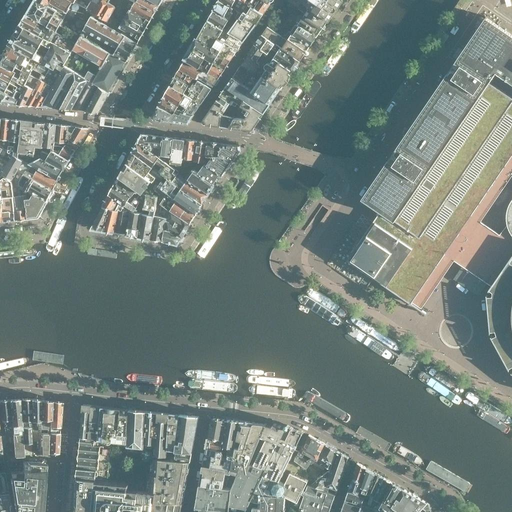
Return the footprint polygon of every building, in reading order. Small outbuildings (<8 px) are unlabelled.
[(56,18),(59,12),(54,9),(37,0),(35,0),(27,14),(56,29),(57,29),(61,20),(56,18)] [(72,1),(70,0),(37,0),(54,9),(57,3),(68,8),(72,1)] [(108,1),(107,0),(70,0),(72,1),(76,3),(77,0),(89,0),(92,1),(88,10),(107,21),(116,6),(108,1)] [(155,12),(134,0),(132,5),(129,3),(127,6),(131,9),(151,20),(151,19),(152,17),(152,18),(152,17),(153,16),(155,12)] [(160,5),(151,0),(133,0),(134,0),(155,12),(160,5)] [(244,41),(257,23),(263,13),(255,8),(249,5),(246,3),(241,0),(236,0),(232,8),(234,10),(241,14),(231,29),(226,26),(230,20),(213,10),(208,20),(244,41)] [(234,10),(232,8),(219,0),(216,0),(215,3),(217,4),(213,10),(230,20),(231,21),(233,16),(231,15),(234,10)] [(232,8),(236,0),(219,0),(232,8)] [(260,0),(241,0),(246,3),(247,0),(250,0),(252,0),(249,5),(255,8),(260,0)] [(263,13),(270,4),(263,0),(260,0),(255,8),(263,13)] [(304,2),(300,0),(285,0),(299,9),(304,2)] [(342,0),(300,0),(304,2),(329,19),(342,0)] [(357,32),(358,31),(379,0),(369,0),(350,29),(350,30),(350,31),(350,32),(351,32),(351,33),(352,33),(353,33),(353,34),(354,34),(355,33),(356,33),(357,32)] [(466,0),(459,0),(450,14),(455,18),(465,2),(466,0)] [(317,36),(329,19),(304,2),(299,9),(305,14),(297,25),(296,24),(290,32),(292,33),(291,34),(310,46),(316,37),(317,37),(317,36)] [(137,43),(151,20),(131,9),(120,28),(117,32),(137,43)] [(56,29),(27,14),(21,25),(50,39),(56,29)] [(137,43),(117,32),(90,16),(82,29),(116,47),(112,54),(126,62),(127,62),(127,61),(127,60),(129,56),(130,56),(130,55),(130,54),(130,53),(131,50),(132,50),(133,50),(134,50),(134,49),(134,48),(136,44),(137,44),(137,43)] [(472,274),(494,288),(511,260),(511,238),(509,234),(507,228),(507,226),(499,237),(480,224),(511,176),(511,34),(486,16),(475,33),(464,48),(463,49),(459,46),(454,53),(452,57),(456,60),(374,180),(362,199),(380,211),(365,233),(364,234),(347,260),(372,278),(373,278),(426,314),(427,312),(422,309),(454,262),(472,274)] [(244,41),(208,20),(207,20),(208,21),(206,23),(205,24),(200,33),(200,34),(199,36),(198,36),(198,37),(211,45),(210,47),(221,54),(231,60),(244,41)] [(433,39),(438,42),(451,23),(447,20),(433,39)] [(77,40),(57,29),(56,29),(50,39),(21,25),(15,35),(66,59),(72,49),(77,40)] [(281,35),(275,31),(267,26),(262,35),(275,43),(281,35)] [(275,43),(262,35),(262,34),(254,44),(264,51),(268,53),(271,48),(277,52),(273,57),(293,70),(294,70),(300,60),(275,43)] [(300,60),(310,46),(291,34),(287,40),(281,35),(275,43),(300,60)] [(66,59),(15,35),(10,45),(9,45),(52,66),(56,68),(61,70),(63,66),(62,66),(66,59)] [(85,110),(99,87),(109,92),(114,83),(121,71),(121,70),(126,62),(112,54),(79,36),(77,40),(72,49),(100,65),(95,74),(88,70),(83,78),(63,66),(61,70),(52,86),(52,85),(41,106),(85,110)] [(221,54),(210,47),(211,45),(198,37),(197,38),(198,38),(196,40),(193,46),(192,48),(191,49),(205,57),(209,60),(215,63),(221,54)] [(347,48),(337,41),(321,66),(331,72),(347,48)] [(258,60),(264,51),(254,44),(248,53),(248,54),(258,60)] [(52,66),(9,45),(5,53),(4,54),(35,68),(43,71),(48,74),(52,66)] [(416,65),(420,68),(434,48),(429,45),(416,65)] [(202,61),(205,57),(191,49),(187,56),(185,55),(183,58),(185,59),(208,73),(215,63),(209,60),(207,64),(202,61)] [(273,57),(268,53),(264,51),(258,60),(248,54),(240,65),(239,66),(249,72),(255,76),(257,71),(263,75),(282,87),(284,84),(286,83),(287,82),(288,81),(289,80),(290,79),(290,78),(291,77),(291,76),(291,75),(291,74),(291,73),(293,70),(273,57)] [(35,68),(4,54),(2,52),(0,55),(3,56),(0,60),(0,62),(14,69),(16,65),(23,68),(21,72),(23,73),(31,77),(32,75),(35,68)] [(225,69),(231,60),(221,54),(215,63),(224,70),(225,70),(225,69)] [(208,73),(185,59),(179,69),(196,79),(198,75),(214,84),(218,79),(208,73)] [(15,74),(17,71),(14,69),(0,62),(0,71),(27,83),(28,83),(31,77),(23,73),(21,77),(15,74)] [(218,79),(224,70),(215,63),(208,73),(218,79)] [(242,83),(249,72),(239,66),(232,77),(242,83)] [(41,106),(52,85),(52,86),(61,70),(56,68),(52,76),(50,79),(48,78),(34,105),(41,106)] [(196,79),(179,69),(175,76),(191,86),(194,82),(196,79)] [(27,83),(0,71),(0,79),(10,84),(11,84),(12,81),(17,84),(16,87),(24,90),(25,88),(27,83)] [(34,105),(48,78),(50,79),(52,76),(48,74),(43,71),(39,79),(26,104),(34,105)] [(26,104),(39,79),(32,75),(31,77),(28,83),(32,85),(29,90),(25,88),(24,90),(20,96),(17,103),(18,104),(20,103),(22,104),(26,104)] [(264,113),(282,87),(263,75),(253,90),(242,83),(232,77),(225,87),(245,100),(264,113)] [(191,86),(175,76),(171,85),(184,92),(186,88),(189,90),(191,86)] [(307,105),(321,85),(322,84),(322,83),(322,81),(323,80),(323,79),(322,78),(322,77),(320,78),(318,79),(317,80),(316,81),(315,82),(302,101),(302,102),(302,103),(302,104),(303,105),(304,105),(304,106),(305,106),(306,106),(306,105),(307,105)] [(8,88),(10,84),(0,79),(0,87),(7,91),(20,96),(24,90),(16,87),(14,90),(8,88)] [(212,88),(198,80),(196,84),(194,82),(191,86),(207,96),(212,88)] [(194,99),(189,95),(184,92),(171,85),(166,92),(164,91),(163,93),(165,94),(164,96),(179,105),(176,110),(187,112),(189,110),(187,108),(194,99)] [(207,96),(191,86),(189,90),(188,91),(191,92),(189,95),(194,99),(202,103),(207,96)] [(98,112),(109,92),(99,87),(85,110),(98,112)] [(239,109),(245,100),(225,87),(219,96),(222,98),(220,102),(225,105),(219,113),(219,114),(219,115),(219,116),(220,116),(220,117),(221,117),(230,103),(239,109)] [(17,103),(20,96),(7,91),(2,102),(17,103)] [(179,105),(164,96),(159,106),(175,113),(176,110),(179,105)] [(190,121),(194,114),(202,103),(194,99),(187,108),(189,110),(187,112),(176,110),(175,113),(171,120),(172,120),(174,120),(173,120),(188,122),(190,121)] [(225,105),(220,102),(218,101),(217,100),(203,120),(202,122),(203,124),(205,124),(220,126),(221,117),(220,117),(220,116),(219,116),(219,115),(219,114),(219,113),(225,105)] [(264,113),(245,100),(239,109),(246,114),(242,120),(244,120),(253,124),(255,120),(258,122),(264,113)] [(304,110),(295,105),(279,128),(288,134),(304,110)] [(171,120),(175,113),(159,106),(158,107),(156,110),(156,111),(154,114),(153,116),(154,116),(155,117),(154,118),(155,118),(154,118),(156,119),(156,118),(160,119),(161,119),(164,119),(164,120),(166,120),(166,119),(169,119),(169,120),(170,120),(171,120)] [(230,127),(233,119),(221,117),(220,126),(230,127)] [(7,136),(8,133),(12,119),(2,118),(0,124),(0,146),(4,149),(6,142),(0,140),(2,135),(7,136)] [(13,155),(22,120),(12,119),(8,133),(13,134),(11,141),(6,140),(6,142),(4,149),(8,151),(13,155)] [(253,124),(244,120),(242,120),(233,119),(230,127),(251,130),(252,129),(254,128),(254,127),(254,125),(253,124)] [(42,143),(45,123),(34,122),(22,120),(13,155),(24,161),(24,160),(27,162),(39,157),(40,150),(40,149),(33,147),(34,141),(42,143)] [(53,143),(56,124),(45,123),(42,143),(40,149),(40,150),(44,152),(45,145),(50,146),(50,148),(52,149),(53,143)] [(64,146),(64,144),(68,125),(56,124),(53,143),(59,145),(60,140),(62,140),(61,145),(64,146)] [(79,144),(85,134),(89,127),(68,125),(64,144),(66,145),(70,139),(79,144)] [(161,157),(162,136),(143,134),(138,142),(161,157)] [(172,165),(174,138),(173,138),(173,137),(162,136),(161,157),(172,165)] [(184,159),(185,139),(174,138),(172,165),(179,171),(180,170),(180,169),(184,159)] [(79,144),(70,139),(66,145),(75,150),(76,150),(79,144)] [(193,165),(196,140),(185,139),(184,159),(193,165)] [(204,162),(206,154),(208,142),(196,140),(193,165),(193,167),(197,170),(198,171),(204,162)] [(172,165),(161,157),(138,142),(133,152),(153,165),(156,161),(162,165),(159,170),(165,174),(173,180),(179,171),(172,165)] [(220,156),(222,143),(218,143),(212,142),(208,142),(206,154),(212,155),(220,156)] [(75,150),(66,145),(64,144),(64,146),(61,145),(59,145),(53,143),(52,149),(52,150),(70,160),(75,150)] [(222,174),(240,149),(239,145),(238,145),(222,143),(220,156),(212,155),(207,163),(222,174)] [(70,160),(52,150),(49,155),(44,152),(40,150),(39,157),(44,160),(45,158),(64,169),(70,160)] [(12,181),(24,161),(13,155),(8,151),(3,158),(0,156),(0,187),(2,187),(1,175),(12,181)] [(159,170),(153,165),(133,152),(127,162),(157,184),(165,174),(159,170)] [(95,176),(101,179),(111,160),(111,159),(111,158),(111,157),(110,157),(110,156),(109,156),(108,156),(107,156),(107,157),(106,157),(95,176)] [(64,169),(45,158),(44,160),(39,157),(27,162),(58,179),(64,169)] [(215,184),(198,171),(197,170),(193,174),(190,172),(193,167),(193,165),(184,159),(180,169),(181,170),(187,176),(189,177),(209,194),(215,184)] [(40,216),(48,202),(47,201),(47,200),(32,191),(25,186),(20,183),(25,174),(52,190),(57,182),(57,181),(58,180),(58,179),(27,162),(24,160),(24,161),(12,181),(17,219),(29,218),(40,216)] [(157,184),(127,162),(120,175),(147,194),(148,194),(150,194),(157,184)] [(222,174),(207,163),(204,162),(198,171),(215,184),(222,174)] [(209,194),(189,177),(185,182),(178,176),(181,170),(180,169),(180,170),(179,171),(173,180),(203,203),(209,194)] [(229,207),(236,212),(258,179),(258,178),(258,177),(258,176),(258,175),(258,174),(258,173),(257,172),(256,172),(255,172),(254,172),(253,173),(252,174),(251,174),(251,175),(229,207)] [(53,190),(52,190),(25,174),(20,183),(25,186),(28,181),(35,185),(32,191),(47,200),(53,190)] [(197,214),(203,203),(173,180),(165,174),(157,184),(163,188),(169,192),(197,214)] [(17,219),(12,181),(1,175),(2,187),(5,220),(6,220),(16,219),(17,219)] [(147,194),(120,175),(115,183),(134,196),(137,192),(140,194),(137,198),(142,202),(145,204),(147,194)] [(67,210),(68,210),(81,181),(82,181),(82,180),(81,179),(81,178),(80,178),(80,177),(79,177),(78,177),(77,177),(77,178),(76,178),(76,179),(62,207),(61,208),(61,209),(61,210),(61,211),(61,212),(61,213),(61,214),(62,214),(63,214),(64,213),(65,213),(66,212),(67,211),(67,210)] [(130,200),(134,196),(115,183),(111,190),(110,189),(108,193),(110,194),(119,200),(121,202),(125,205),(133,210),(135,212),(142,202),(137,198),(136,198),(133,202),(130,200)] [(150,238),(158,199),(162,202),(169,192),(163,188),(157,184),(149,194),(148,194),(147,194),(145,204),(139,236),(150,238)] [(197,214),(169,192),(162,202),(191,224),(197,214)] [(114,208),(119,200),(110,194),(105,201),(103,200),(101,205),(103,206),(108,209),(110,205),(114,208)] [(191,224),(162,202),(158,199),(150,238),(163,241),(165,231),(174,232),(174,233),(182,237),(191,224)] [(114,231),(119,211),(124,212),(125,205),(121,202),(116,209),(114,208),(110,205),(108,209),(103,230),(114,231)] [(139,236),(145,204),(142,202),(135,212),(133,210),(127,233),(139,236)] [(511,202),(510,205),(508,210),(507,216),(506,222),(507,228),(509,234),(511,238),(511,260),(494,288),(488,296),(490,296),(492,297),(492,302),(488,302),(487,300),(486,300),(490,339),(490,338),(491,337),(495,336),(496,340),(492,342),(491,342),(509,375),(509,373),(511,371),(511,377),(511,378),(511,202)] [(127,233),(133,210),(125,205),(124,212),(119,211),(114,231),(127,233)] [(103,230),(108,209),(103,206),(91,227),(91,228),(103,230)] [(58,219),(45,249),(45,250),(46,251),(46,252),(47,252),(48,253),(49,253),(50,253),(50,252),(51,252),(52,251),(66,222),(66,221),(66,220),(66,219),(66,218),(65,218),(65,217),(64,217),(63,216),(62,216),(61,216),(60,216),(60,217),(59,217),(58,218),(58,219)] [(203,261),(204,261),(227,224),(227,223),(227,222),(226,221),(226,220),(225,220),(225,219),(224,219),(223,219),(222,219),(221,219),(220,219),(219,219),(219,220),(218,220),(218,221),(196,255),(196,256),(196,257),(197,258),(197,259),(198,260),(199,260),(199,261),(200,261),(201,261),(202,261),(203,261)] [(184,238),(182,237),(174,233),(174,232),(165,231),(163,241),(178,244),(180,245),(184,238)] [(88,255),(117,259),(118,252),(89,248),(88,255)] [(0,266),(29,265),(31,264),(32,264),(33,263),(34,262),(34,261),(34,260),(33,259),(32,258),(32,257),(30,257),(28,257),(0,258),(0,266)] [(311,289),(308,289),(307,290),(307,291),(308,292),(308,293),(309,294),(310,296),(311,297),(312,298),(313,299),(341,317),(342,318),(344,318),(345,318),(346,317),(347,316),(348,315),(348,313),(348,312),(347,311),(346,310),(318,292),(317,291),(315,290),(314,290),(312,289),(311,289)] [(301,295),(299,295),(298,295),(298,297),(298,298),(299,299),(299,301),(300,302),(301,303),(302,305),(304,306),(333,325),(335,326),(336,326),(337,326),(339,325),(340,323),(341,322),(341,320),(341,319),(340,318),(339,316),(310,297),(308,296),(307,295),(305,295),(303,295),(302,295),(301,295)] [(351,318),(350,319),(350,321),(351,322),(352,323),(353,324),(387,347),(389,348),(391,348),(393,349),(394,350),(396,350),(397,350),(400,350),(400,349),(399,347),(398,346),(397,345),(396,344),(395,342),(393,341),(392,340),(358,318),(356,317),(354,316),(353,316),(352,317),(351,318)] [(344,329),(347,333),(385,359),(386,359),(387,359),(388,360),(389,360),(390,360),(391,359),(392,359),(393,359),(393,358),(393,357),(393,356),(393,355),(393,354),(392,353),(392,352),(391,351),(390,350),(353,325),(347,324),(344,329)] [(32,359),(63,363),(64,354),(33,351),(32,359)] [(0,370),(25,365),(30,360),(23,357),(0,362),(0,370)] [(112,372),(82,362),(81,362),(80,363),(79,363),(78,364),(78,365),(77,365),(77,366),(77,367),(77,368),(77,369),(78,370),(79,370),(79,371),(108,379),(109,379),(110,379),(111,379),(111,378),(112,378),(112,377),(112,376),(113,375),(113,374),(112,373),(112,372)] [(426,371),(459,395),(460,395),(461,395),(462,394),(463,393),(464,393),(464,392),(464,391),(465,390),(465,389),(465,388),(464,387),(431,365),(430,365),(429,365),(428,365),(427,365),(427,366),(426,366),(426,367),(425,368),(425,369),(425,370),(426,371)] [(463,399),(424,371),(423,371),(422,371),(421,371),(420,372),(419,373),(418,374),(418,375),(418,376),(418,377),(458,405),(463,399)] [(245,384),(260,386),(285,389),(286,389),(287,389),(288,388),(289,388),(290,387),(291,386),(291,385),(292,384),(291,383),(290,382),(289,381),(288,380),(287,380),(245,375),(245,376),(244,376),(244,377),(243,377),(243,378),(242,379),(242,380),(242,381),(243,382),(243,383),(244,383),(244,384),(245,384)] [(192,389),(233,393),(234,393),(235,392),(236,391),(236,390),(237,389),(237,388),(237,387),(237,386),(236,385),(236,384),(235,384),(235,383),(234,383),(233,383),(191,379),(190,379),(189,380),(188,381),(187,382),(187,383),(187,384),(187,385),(188,386),(188,387),(189,388),(190,389),(191,389),(192,389)] [(253,387),(251,388),(250,389),(252,391),(252,392),(253,392),(254,393),(256,394),(257,394),(259,394),(288,398),(289,398),(291,397),(292,395),(293,394),(293,393),(292,391),(291,391),(290,390),(289,389),(260,386),(258,386),(257,386),(255,386),(254,387),(253,387)] [(302,397),(303,398),(345,423),(346,423),(347,423),(348,422),(349,422),(349,421),(350,421),(350,419),(350,418),(350,417),(350,416),(349,415),(308,391),(307,390),(306,390),(305,390),(304,390),(303,391),(302,392),(302,393),(301,394),(301,395),(302,396),(302,397)] [(467,397),(467,398),(468,399),(469,400),(501,421),(503,422),(504,423),(506,423),(508,424),(509,424),(511,424),(511,423),(511,420),(511,419),(510,417),(509,416),(508,415),(506,414),(474,393),(472,392),(471,392),(470,392),(468,393),(467,394),(467,395),(467,397)] [(24,455),(23,443),(22,427),(22,424),(22,420),(20,398),(10,399),(9,399),(12,425),(11,425),(12,431),(12,434),(13,433),(14,448),(13,448),(14,456),(24,456),(24,455)] [(30,424),(30,420),(30,398),(20,398),(22,420),(28,420),(28,427),(22,427),(23,443),(39,441),(39,432),(39,428),(31,429),(30,424)] [(39,428),(39,400),(30,398),(30,420),(35,420),(35,424),(30,424),(31,429),(39,428)] [(12,425),(9,399),(0,399),(0,408),(1,418),(3,420),(4,431),(12,431),(11,425),(12,425)] [(49,454),(50,401),(39,400),(39,428),(47,428),(47,432),(39,432),(39,441),(40,454),(49,454)] [(59,453),(60,427),(62,402),(50,401),(49,454),(59,453)] [(167,449),(170,413),(146,411),(129,409),(118,408),(107,407),(83,404),(81,437),(80,444),(95,445),(95,441),(103,442),(103,443),(128,446),(127,452),(144,453),(144,446),(155,447),(155,454),(167,455),(167,449)] [(475,414),(475,415),(506,434),(507,434),(508,433),(509,432),(510,431),(510,430),(510,429),(511,428),(510,427),(479,408),(478,408),(477,409),(476,410),(475,411),(475,412),(475,413),(475,414)] [(176,450),(180,414),(170,413),(167,449),(175,450),(176,450)] [(195,434),(198,416),(180,414),(176,450),(192,451),(194,441),(195,434)] [(223,439),(226,419),(212,418),(208,437),(223,439)] [(237,439),(240,421),(226,419),(223,439),(222,445),(225,446),(224,450),(224,456),(228,456),(228,452),(234,453),(235,447),(236,445),(237,439)] [(305,492),(299,489),(304,480),(288,471),(282,482),(278,480),(304,432),(297,429),(291,426),(291,427),(280,425),(274,422),(273,425),(272,424),(272,425),(266,424),(266,423),(265,423),(240,421),(237,439),(241,440),(240,446),(236,445),(235,447),(234,453),(228,452),(228,456),(224,456),(224,450),(207,447),(203,464),(229,468),(229,471),(231,472),(232,471),(237,473),(232,487),(231,498),(230,506),(240,507),(239,511),(299,511),(300,509),(307,511),(329,511),(333,502),(334,497),(307,488),(305,492)] [(317,459),(326,444),(309,434),(295,460),(306,468),(311,462),(317,459)] [(222,445),(223,439),(208,437),(207,447),(224,450),(225,446),(222,445)] [(190,461),(175,459),(148,456),(147,466),(150,466),(149,473),(147,473),(145,491),(127,489),(127,484),(107,482),(110,449),(94,448),(95,445),(80,444),(79,452),(79,459),(78,467),(78,468),(77,477),(95,479),(92,511),(180,511),(182,505),(182,504),(190,461)] [(321,468),(327,458),(329,459),(323,469),(327,471),(329,472),(336,450),(326,444),(317,459),(311,462),(321,468)] [(400,457),(418,464),(424,464),(421,458),(401,446),(398,445),(396,445),(394,446),(393,448),(392,452),(394,454),(400,457)] [(190,461),(192,451),(176,450),(175,459),(190,461)] [(337,489),(341,478),(348,457),(336,450),(329,472),(327,471),(309,485),(323,490),(325,485),(337,489)] [(41,511),(46,462),(46,459),(39,459),(28,460),(28,462),(22,461),(22,471),(10,471),(10,474),(4,474),(9,508),(9,511),(41,511)] [(427,469),(469,494),(474,485),(431,460),(427,469)] [(362,481),(367,468),(357,462),(352,478),(353,478),(362,481)] [(226,486),(229,471),(229,468),(203,464),(199,484),(226,486)] [(364,497),(375,472),(367,468),(362,481),(353,478),(348,490),(357,493),(357,495),(364,497)] [(9,511),(9,508),(4,474),(4,471),(0,471),(0,511),(9,511)] [(375,472),(364,497),(361,504),(370,507),(373,500),(383,477),(375,472)] [(92,511),(95,479),(77,477),(76,485),(75,511),(92,511)] [(382,501),(393,482),(383,477),(373,500),(378,501),(379,499),(382,501)] [(389,509),(403,488),(393,482),(382,501),(376,511),(389,511),(390,510),(389,509)] [(232,487),(226,486),(199,484),(198,495),(231,498),(232,487)] [(428,511),(431,509),(429,502),(427,501),(403,488),(389,509),(390,510),(389,511),(428,511)] [(376,511),(382,501),(379,499),(378,501),(374,509),(370,507),(361,504),(364,497),(357,495),(357,493),(348,490),(345,499),(340,511),(376,511)] [(230,506),(231,498),(198,495),(196,506),(230,510),(230,506)]
